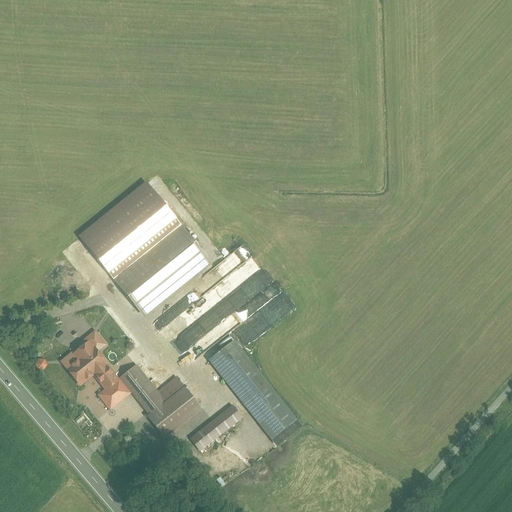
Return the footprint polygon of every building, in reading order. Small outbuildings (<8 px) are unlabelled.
[(150,184),(84,239),(147,321),(217,267),(150,184)] [(106,390),(117,381),(104,365),(106,364),(89,343),(79,351),(84,357),(68,370),(80,385),(94,374),(106,390)] [(238,343),(211,364),(276,443),(302,422),(238,343)] [(150,416),(148,418),(164,438),(200,409),(184,389),(166,403),(137,366),(121,379),(150,416)] [(119,380),(117,381),(106,390),(99,396),(110,409),(129,394),(119,380)] [(245,419),(235,409),(192,441),(202,453),(245,419)]
